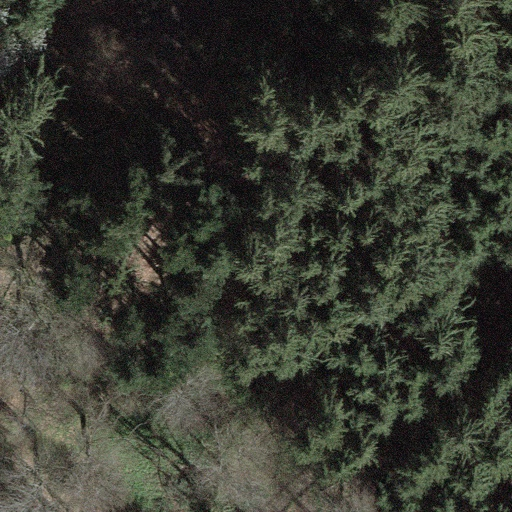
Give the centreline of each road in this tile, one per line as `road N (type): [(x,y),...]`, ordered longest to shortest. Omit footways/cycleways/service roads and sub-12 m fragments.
road 1 (track): [(511,293),(457,358),(281,511)]
road 2 (track): [(203,0),(0,52)]
